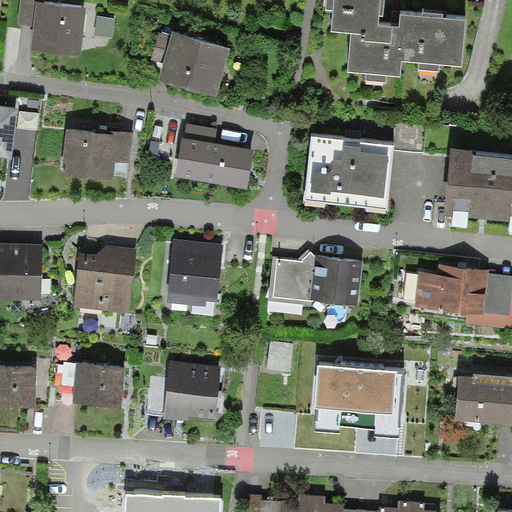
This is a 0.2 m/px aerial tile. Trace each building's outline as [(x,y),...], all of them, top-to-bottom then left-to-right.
[(21,0),(20,23),(36,25),(34,44),(80,48),(84,2),(63,0),(21,0)] [(379,0),(334,0),(332,21),(350,22),(347,65),(400,69),(401,53),(461,58),(465,11),(402,6),(401,20),(378,18),(379,0)] [(114,15),(98,13),(95,31),(112,33),(114,15)] [(233,37),(171,22),(159,66),(220,84),(233,37)] [(18,100),(0,97),(0,146),(12,148),(18,100)] [(41,126),(43,111),(24,108),(22,123),(41,126)] [(186,131),(183,130),(176,169),(246,181),(253,142),(215,136),(217,124),(188,119),(186,131)] [(135,127),(68,121),(63,166),(115,171),(116,158),(132,160),(135,127)] [(394,134),(313,129),(307,190),(389,196),(394,134)] [(511,145),(454,140),(447,201),(511,207),(511,145)] [(223,238),(173,233),(167,291),(217,296),(223,238)] [(37,236),(0,235),(0,287),(36,288),(37,236)] [(133,242),(76,237),(70,300),(127,305),(133,242)] [(365,253),(314,249),(310,289),(362,295),(365,253)] [(441,266),(417,262),(413,293),(486,302),(490,263),(441,256),(441,266)] [(264,368),(289,370),(291,340),(267,338),(264,368)] [(217,362),(165,357),(160,409),(211,414),(217,362)] [(405,362),(313,357),(309,416),(401,422),(405,362)] [(125,363),(70,359),(68,396),(122,400),(124,380),(125,363)] [(39,361),(0,360),(0,395),(38,397),(39,378),(39,361)] [(511,370),(452,368),(450,411),(511,413),(511,370)] [(177,486),(129,483),(126,511),(133,511),(134,511),(223,511),(225,490),(177,486)] [(258,493),(241,493),(239,511),(438,511),(439,506),(422,505),(422,498),(394,496),(394,500),(393,504),(376,504),(376,507),(340,505),(340,500),(322,499),(322,496),(322,493),(296,492),(296,496),(276,496),(276,498),(258,497),(258,493)]
